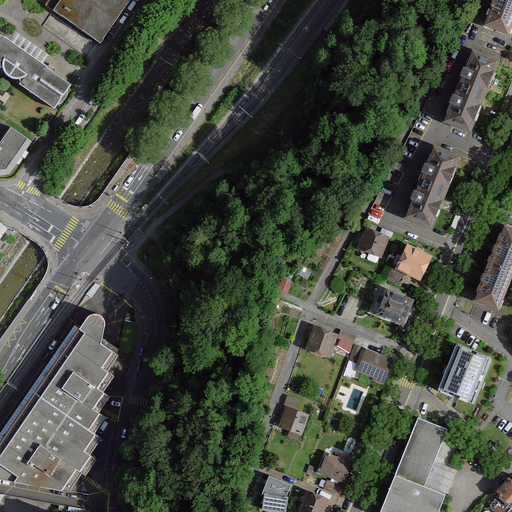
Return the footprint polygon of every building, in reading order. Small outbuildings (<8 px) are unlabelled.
[(128,0),(55,0),(58,1),(52,10),(99,42),(128,0)] [(511,0),(487,0),(477,25),(504,36),(511,14),(511,0)] [(0,35),(0,70),(53,108),(70,85),(0,35)] [(463,49),(433,119),(466,132),(494,61),(463,49)] [(0,169),(4,169),(24,139),(7,128),(0,138),(0,169)] [(431,145),(402,215),(434,228),(462,158),(431,145)] [(511,227),(505,225),(474,301),(499,311),(511,278),(511,227)] [(359,226),(352,241),(356,243),(354,248),(377,256),(385,235),(359,226)] [(402,242),(390,265),(416,277),(427,254),(402,242)] [(390,269),(386,279),(400,285),(404,274),(390,269)] [(283,278),(279,290),(288,294),(293,282),(289,281),(283,278)] [(398,323),(408,298),(379,286),(369,312),(398,323)] [(89,314),(86,316),(25,403),(92,450),(104,433),(97,428),(106,415),(102,412),(110,400),(103,396),(115,379),(108,374),(119,359),(99,346),(109,332),(104,329),(105,325),(105,321),(103,318),(100,315),(96,314),(93,313),(89,314)] [(318,328),(310,352),(333,361),(340,340),(340,339),(341,337),(318,328)] [(340,339),(340,340),(354,345),(357,336),(343,331),(341,337),(340,339)] [(355,347),(350,361),(358,364),(363,348),(354,345),(355,347)] [(455,345),(438,389),(472,402),(490,359),(455,345)] [(367,349),(358,372),(376,379),(375,382),(387,386),(396,361),(367,349)] [(92,450),(25,403),(0,438),(0,476),(69,488),(82,469),(87,472),(100,455),(92,450)] [(287,408),(280,429),(291,433),(289,438),(300,442),(302,437),(304,438),(311,417),(287,408)] [(418,417),(396,473),(424,485),(447,428),(418,417)] [(331,448),(322,473),(347,482),(356,457),(331,448)] [(435,489),(424,485),(396,473),(394,477),(380,511),(438,511),(446,493),(435,489)] [(503,476),(491,490),(511,507),(511,506),(511,475),(510,474),(506,478),(503,476)] [(263,510),(279,511),(286,511),(290,497),(288,497),(292,485),(269,476),(263,494),(266,494),(263,510)] [(341,495),(345,485),(338,483),(339,481),(330,478),(329,479),(326,489),(341,495)] [(298,511),(325,511),(330,501),(307,491),(298,511)]
